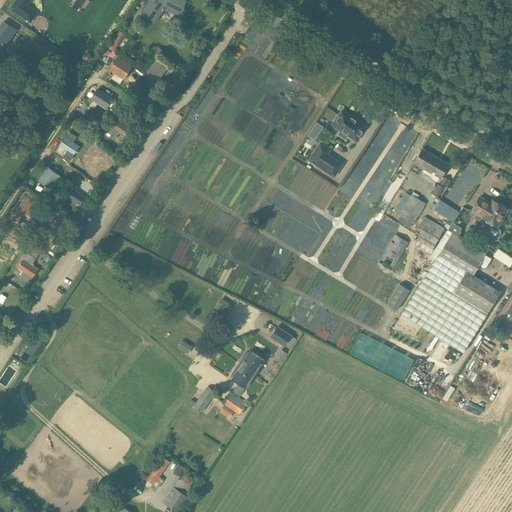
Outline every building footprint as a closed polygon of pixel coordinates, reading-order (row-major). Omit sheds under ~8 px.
[(31,0),(16,0),(10,10),(30,23),(37,12),(27,5),(31,0)] [(80,0),(77,0),(74,5),(80,9),(84,3),(80,0)] [(187,2),(184,0),(145,0),(143,4),(148,7),(148,8),(160,16),(164,10),(182,16),(187,2)] [(3,21),(0,26),(0,41),(8,46),(17,30),(3,21)] [(125,35),(120,31),(113,41),(118,45),(125,35)] [(85,54),(82,58),(85,62),(90,61),(91,57),(89,54),(85,54)] [(132,67),(118,57),(109,71),(124,80),(132,67)] [(167,69),(156,61),(145,75),(157,83),(167,69)] [(97,63),(92,69),(98,73),(102,66),(97,63)] [(98,89),(91,99),(106,109),(113,98),(98,89)] [(87,103),(83,115),(93,119),(97,107),(87,103)] [(365,127),(341,111),(332,125),(340,131),(338,135),(345,139),(348,136),(356,141),(365,127)] [(131,128),(117,118),(111,127),(106,135),(114,140),(119,133),(125,137),(131,128)] [(94,119),(90,124),(100,131),(104,125),(94,119)] [(309,135),(316,139),(325,125),(318,121),(309,135)] [(65,137),(59,145),(67,150),(63,156),(70,161),(79,146),(65,137)] [(331,149),(320,142),(308,160),(334,177),(343,164),(327,154),(331,149)] [(98,150),(87,170),(99,176),(110,156),(98,150)] [(448,165),(423,150),(414,164),(422,168),(423,166),(441,177),(448,165)] [(38,179),(52,189),(61,176),(48,166),(38,179)] [(444,176),(441,183),(444,185),(445,185),(447,186),(451,180),(448,179),(447,178),(444,176)] [(443,187),(438,184),(432,194),(438,197),(443,187)] [(71,188),(65,196),(73,202),(69,208),(75,212),(79,206),(80,206),(86,197),(71,188)] [(425,204),(411,195),(400,215),(413,224),(425,204)] [(478,196),(471,209),(482,215),(481,216),(493,223),(488,232),(489,235),(495,238),(498,237),(501,233),(500,230),(497,228),(498,227),(496,226),(507,208),(491,199),(489,202),(478,196)] [(37,204),(26,197),(15,213),(30,222),(36,213),(33,211),(37,204)] [(54,208),(44,219),(60,233),(70,222),(54,208)] [(445,229),(438,225),(424,249),(430,253),(445,229)] [(446,229),(430,256),(435,259),(438,254),(439,254),(471,273),(476,264),(483,268),(486,267),(491,259),(482,253),(483,252),(448,230),(446,229)] [(408,243),(394,235),(379,263),(392,270),(408,243)] [(511,256),(497,248),(493,256),(511,266),(511,264),(511,256)] [(24,260),(18,269),(23,272),(19,278),(29,285),(33,278),(39,269),(32,265),(36,259),(28,253),(24,260)] [(435,259),(402,314),(461,350),(463,352),(500,292),(497,290),(472,275),(463,270),(438,254),(435,259)] [(401,282),(388,304),(399,310),(412,289),(401,282)] [(233,306),(222,298),(214,308),(226,316),(233,306)] [(277,327),(270,337),(284,346),(284,345),(289,349),(296,339),(290,336),(277,327)] [(361,332),(351,354),(403,378),(404,375),(375,361),(376,360),(360,353),(364,345),(367,347),(375,351),(375,352),(395,361),(398,355),(407,359),(409,355),(361,332)] [(19,358),(26,363),(40,342),(33,337),(24,350),(26,351),(21,359),(19,358)] [(192,347),(183,341),(178,348),(188,354),(192,347)] [(284,361),(289,353),(282,348),(277,357),(284,361)] [(459,380),(464,383),(484,352),(478,349),(459,380)] [(245,359),(241,364),(248,369),(247,371),(254,376),(264,361),(250,351),(249,353),(247,353),(244,357),(245,359)] [(233,377),(232,379),(241,385),(246,388),(254,376),(247,371),(248,369),(241,364),(236,372),(234,371),(232,376),(233,377)] [(207,387),(194,406),(202,412),(215,393),(207,387)] [(247,403),(231,392),(223,404),(239,414),(247,403)] [(234,412),(224,404),(219,412),(229,418),(229,419),(234,412)] [(170,462),(159,454),(143,478),(158,488),(164,480),(160,477),(170,462)] [(182,476),(187,467),(179,463),(175,471),(182,476)] [(195,479),(186,472),(180,480),(179,479),(162,502),(175,511),(174,511),(180,511),(195,490),(190,486),(195,479)]
